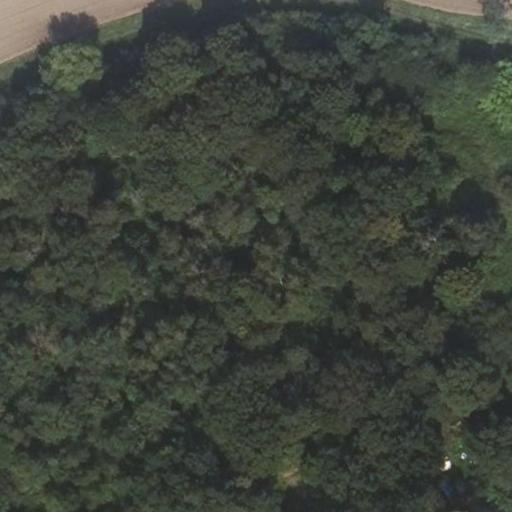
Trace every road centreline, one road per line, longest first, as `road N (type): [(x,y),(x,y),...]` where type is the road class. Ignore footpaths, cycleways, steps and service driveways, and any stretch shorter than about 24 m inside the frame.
road 1 (track): [(270,0),(46,59),(0,80)]
road 2 (track): [(511,45),(340,2),(291,0)]
